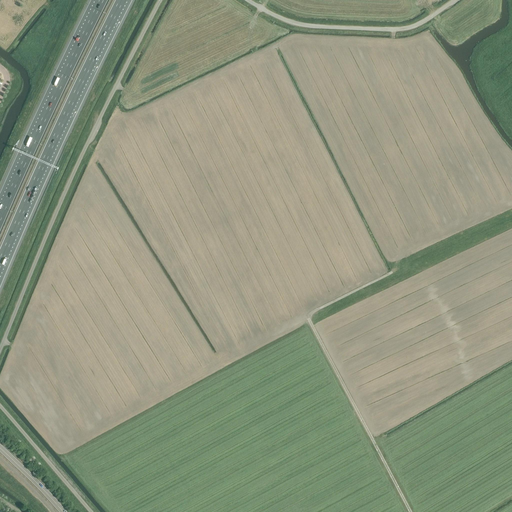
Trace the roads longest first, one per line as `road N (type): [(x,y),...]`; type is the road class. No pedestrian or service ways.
road 1 (unclassified): [(0,351),(70,178),(160,0)]
road 2 (motorway): [(0,269),(122,0)]
road 3 (track): [(82,441),(308,319)]
road 4 (motorway): [(99,0),(0,213)]
road 5 (unclassified): [(247,0),(295,24),(393,30),(455,0)]
road 6 (track): [(409,511),(308,319)]
road 7 (unclassified): [(91,511),(0,403)]
